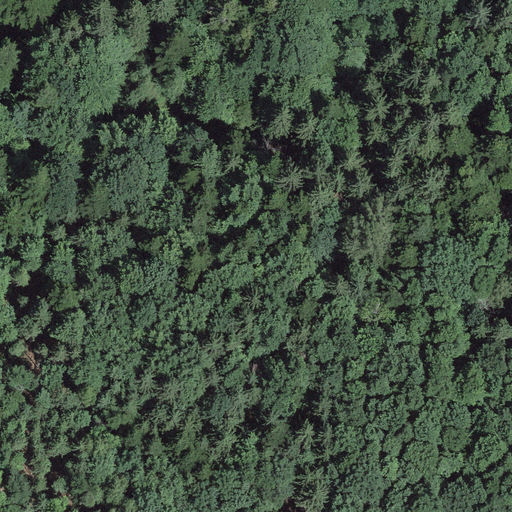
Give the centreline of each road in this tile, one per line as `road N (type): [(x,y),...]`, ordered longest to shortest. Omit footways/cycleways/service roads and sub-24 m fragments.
road 1 (track): [(511,211),(454,183),(212,140),(0,120)]
road 2 (track): [(212,140),(164,86),(167,37),(181,0)]
